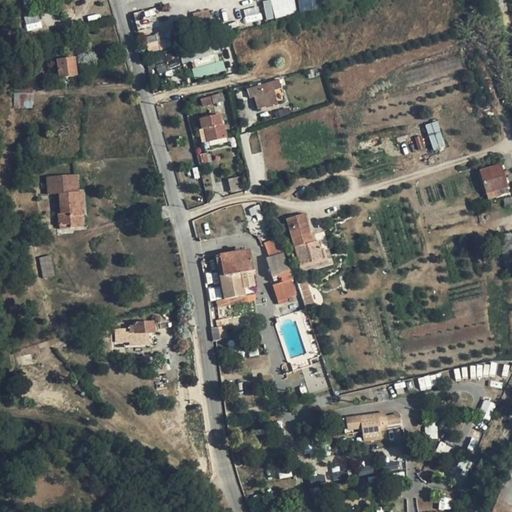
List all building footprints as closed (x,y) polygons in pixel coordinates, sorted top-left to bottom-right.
[(67,9),(63,0),(60,0),(55,2),(60,12),(67,9)] [(60,12),(55,2),(51,4),(56,13),(60,12)] [(67,9),(60,12),(56,13),(57,17),(69,12),(67,9)] [(212,29),(208,10),(193,14),(197,33),(212,29)] [(146,19),(144,11),(133,13),(135,22),(146,19)] [(41,28),(40,15),(25,17),(26,29),(41,28)] [(152,46),(148,29),(143,30),(148,47),(152,46)] [(191,53),(195,67),(203,65),(199,51),(191,53)] [(168,55),(152,59),(154,66),(156,74),(172,69),(168,55)] [(151,57),(142,59),(145,69),(154,66),(152,59),(151,57)] [(75,58),(57,60),(59,78),(77,76),(75,58)] [(194,77),(225,72),(224,62),(192,67),(194,77)] [(305,72),(306,78),(316,76),(315,70),(305,72)] [(276,103),(272,91),(282,88),(279,80),(250,89),(253,97),(255,97),(258,108),(276,103)] [(32,101),(33,86),(14,86),(14,109),(33,109),(32,101)] [(224,101),(222,93),(212,96),(214,104),(224,101)] [(200,100),(202,107),(211,104),(209,97),(200,100)] [(273,113),(275,119),(293,113),(291,107),(273,113)] [(226,137),(223,124),(222,124),(220,116),(200,120),(202,129),(205,129),(207,141),(226,137)] [(425,124),(433,150),(445,146),(437,121),(425,124)] [(202,142),(207,141),(205,129),(202,129),(199,130),(202,142)] [(208,163),(206,153),(199,155),(201,165),(208,163)] [(486,194),(498,190),(508,187),(501,164),(479,171),(486,194)] [(78,192),(77,174),(47,177),(48,194),(59,194),(61,213),(58,213),(59,226),(69,225),(70,228),(82,227),(82,216),(84,216),(82,192),(78,192)] [(500,196),(498,190),(486,194),(488,200),(500,196)] [(294,248),(313,242),(305,214),(286,219),(294,248)] [(511,232),(498,235),(507,275),(511,273),(511,232)] [(277,239),(265,244),(270,258),(283,254),(286,253),(277,239)] [(315,248),(313,242),(294,248),(296,254),(315,248)] [(252,270),(249,251),(221,256),(228,298),(255,294),(252,276),(243,278),(242,272),(252,270)] [(291,280),(283,254),(270,258),(267,259),(272,277),(278,276),(279,278),(281,277),(283,282),(291,280)] [(55,276),(51,255),(39,257),(43,278),(55,276)] [(227,299),(228,298),(221,256),(216,257),(224,299),(227,299)] [(283,282),(272,285),(277,300),(296,294),(291,280),(283,282)] [(299,285),(305,305),(313,302),(307,282),(299,285)] [(228,298),(227,299),(228,306),(255,301),(255,294),(228,298)] [(113,326),(115,344),(130,343),(130,346),(149,345),(148,332),(156,332),(155,322),(113,326)] [(219,339),(218,331),(218,328),(211,329),(213,340),(220,340),(219,339)] [(219,339),(227,338),(226,329),(218,331),(219,339)] [(348,427),(367,424),(387,422),(387,421),(386,415),(386,412),(347,417),(348,427)] [(368,431),(388,428),(387,422),(367,424),(368,431)] [(428,436),(436,437),(438,428),(430,426),(428,436)] [(360,477),(372,470),(364,457),(352,465),(360,477)]
